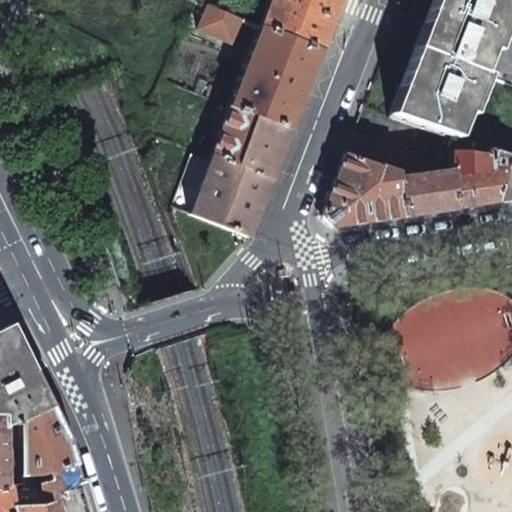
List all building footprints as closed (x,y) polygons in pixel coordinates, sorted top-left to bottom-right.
[(266,0),(257,26),(319,51),(331,19),(338,0),(266,0)] [(431,0),(417,37),(387,115),(448,135),(456,138),(465,113),(470,116),(486,75),(481,73),(490,49),(494,52),(510,11),(505,9),(508,0),(431,0)] [(198,4),(189,27),(194,28),(193,31),(229,46),(239,20),(198,4)] [(257,26),(227,106),(289,130),(304,90),(319,51),(257,26)] [(227,106),(207,155),(270,179),(279,154),(289,130),(227,106)] [(450,169),(452,209),(474,205),(497,202),(508,155),(487,148),(484,154),(449,149),(450,169)] [(319,216),(330,228),(365,222),(400,217),(397,176),(397,171),(343,153),(319,216)] [(207,155),(185,214),(191,216),(244,237),(247,238),(258,209),(270,179),(207,155)] [(511,156),(508,155),(497,202),(511,199),(511,156)] [(397,176),(400,217),(452,209),(450,169),(427,172),(397,176)] [(0,414),(1,415),(2,428),(3,428),(18,421),(50,406),(10,324),(0,329),(0,414)] [(338,381),(341,399),(347,398),(344,380),(341,380),(338,381)] [(66,439),(50,406),(18,421),(18,454),(18,476),(36,475),(74,464),(66,439)] [(18,421),(3,428),(4,454),(18,454),(18,421)] [(18,476),(18,486),(9,488),(11,502),(6,503),(7,511),(88,511),(74,464),(36,475),(18,476)] [(5,489),(0,489),(0,511),(7,511),(6,503),(11,502),(9,488),(5,489)]
